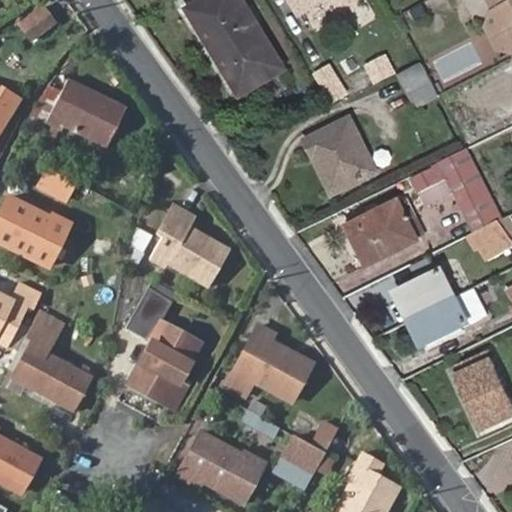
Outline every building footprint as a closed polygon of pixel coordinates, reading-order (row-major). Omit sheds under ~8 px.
[(207,0),(191,10),(241,95),(286,69),(243,0),(207,0)] [(293,0),(302,14),(326,0),(293,0)] [(511,0),(489,0),(496,12),(494,13),(511,49),(511,0)] [(44,6),(19,24),(31,41),(55,23),(44,6)] [(441,96),(424,66),(403,77),(420,107),(441,96)] [(318,76),(334,102),(347,94),(332,68),(318,76)] [(105,100),(58,74),(44,90),(31,115),(60,131),(63,125),(105,147),(120,116),(102,107),(105,100)] [(0,121),(13,97),(0,89),(0,121)] [(102,107),(120,116),(123,109),(105,100),(102,107)] [(325,154),(342,190),(379,173),(353,119),(308,142),(316,159),(325,154)] [(334,195),(342,190),(325,154),(316,159),(334,195)] [(58,197),(69,178),(42,164),(32,183),(58,197)] [(2,195),(0,199),(0,232),(8,237),(5,243),(43,262),(64,220),(49,212),(47,218),(2,195)] [(148,231),(155,235),(143,258),(156,265),(159,261),(204,284),(224,247),(180,225),(187,213),(165,201),(148,231)] [(351,229),(369,267),(421,243),(402,204),(351,229)] [(491,260),(511,249),(511,238),(501,222),(473,235),(491,260)] [(8,237),(0,232),(0,240),(5,243),(8,237)] [(401,294),(414,320),(458,298),(445,271),(401,294)] [(155,320),(171,289),(149,278),(124,323),(150,336),(125,379),(170,404),(182,383),(174,378),(196,337),(176,326),(174,331),(155,320)] [(5,339),(21,346),(22,343),(33,322),(17,315),(23,301),(35,307),(42,293),(17,280),(8,299),(0,295),(0,341),(2,343),(5,339)] [(485,318),(472,290),(458,298),(472,324),(485,318)] [(458,298),(414,320),(428,346),(472,324),(458,298)] [(33,322),(22,343),(27,345),(12,375),(26,384),(71,409),(81,392),(78,390),(89,370),(46,346),(56,326),(36,316),(33,322)] [(268,327),(243,374),(256,381),(259,377),(302,400),(321,362),(280,341),(283,334),(268,327)] [(455,370),(484,432),(511,417),(511,400),(489,353),(455,370)] [(26,384),(12,375),(9,381),(23,389),(26,384)] [(277,427),(247,410),(241,420),(272,437),(277,427)] [(324,453),(341,423),(326,416),(310,445),(324,453)] [(22,475),(29,479),(41,458),(0,436),(0,430),(1,429),(0,428),(0,480),(14,488),(22,475)] [(211,432),(187,475),(208,487),(212,480),(252,501),(275,462),(255,451),(253,455),(211,432)] [(312,474),(324,453),(310,445),(293,436),(281,457),(312,474)] [(387,511),(401,486),(379,475),(385,462),(366,452),(351,479),(356,481),(339,511),(387,511)] [(22,492),(29,479),(22,475),(14,488),(22,492)]
